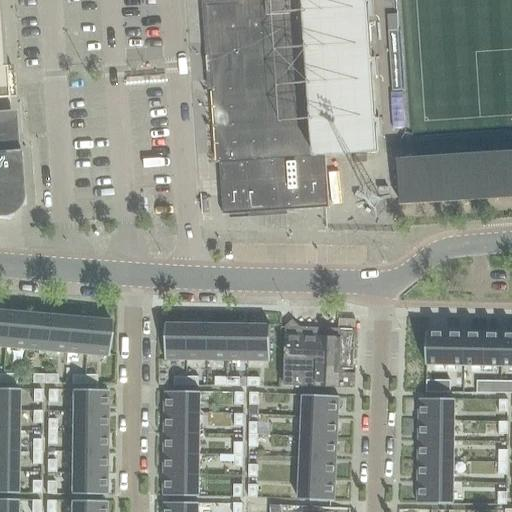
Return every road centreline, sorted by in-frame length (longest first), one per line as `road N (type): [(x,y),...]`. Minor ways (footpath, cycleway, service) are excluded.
road 1 (unclassified): [(383,284),(132,275)]
road 2 (residential): [(139,511),(129,490),(132,275)]
road 3 (residential): [(374,511),(383,284)]
road 4 (unclassified): [(511,242),(449,247),(383,284)]
road 5 (unclassified): [(132,275),(0,265)]
